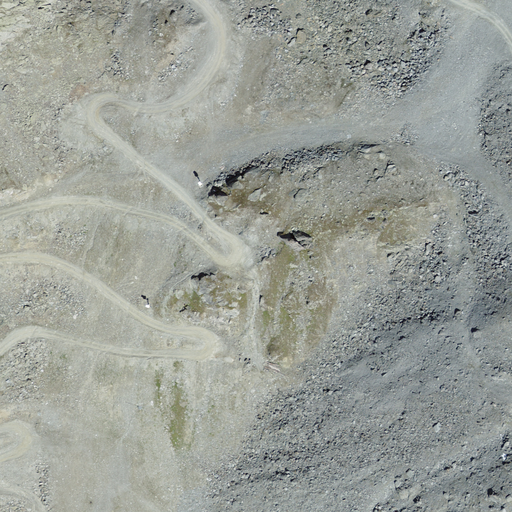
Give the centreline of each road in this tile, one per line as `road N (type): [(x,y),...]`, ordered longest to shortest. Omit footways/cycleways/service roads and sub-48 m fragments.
road 1 (track): [(193,0),(211,19),(215,38),(190,89),(160,108),(109,99),(92,113),(95,124),(188,200),(230,255),(217,255),(176,221),(103,202),(68,199),(0,215)]
road 2 (track): [(0,258),(64,265),(144,319),(201,335),(209,345),(202,354),(125,351),(23,331),(0,348)]
